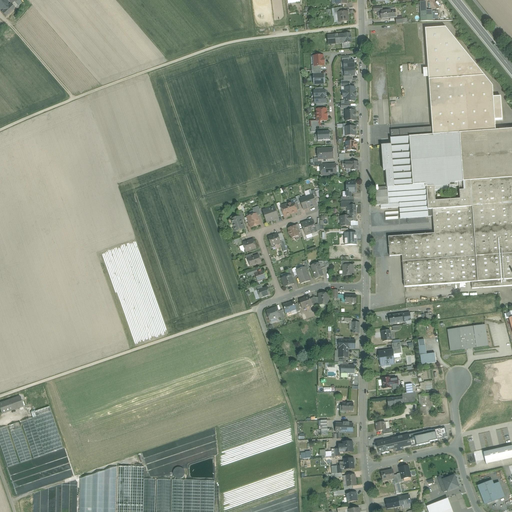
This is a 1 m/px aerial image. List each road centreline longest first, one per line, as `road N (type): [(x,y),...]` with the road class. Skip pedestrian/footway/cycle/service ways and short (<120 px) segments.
road 1 (track): [(361,25),(222,45),(0,129)]
road 2 (track): [(0,396),(258,308)]
road 3 (secondary): [(366,284),(362,50)]
road 4 (track): [(301,511),(295,423),(258,308)]
road 5 (secondary): [(364,467),(366,284)]
road 6 (residential): [(362,50),(331,59),(336,159)]
